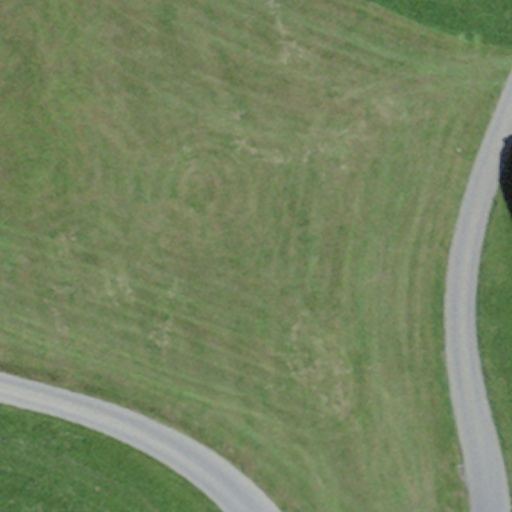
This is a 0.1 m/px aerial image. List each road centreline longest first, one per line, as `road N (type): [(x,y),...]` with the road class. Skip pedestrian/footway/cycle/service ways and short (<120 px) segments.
road 1 (residential): [(511,115),(464,272),(462,332),(486,511)]
road 2 (residential): [(247,511),(172,451),(112,423),(0,390)]
